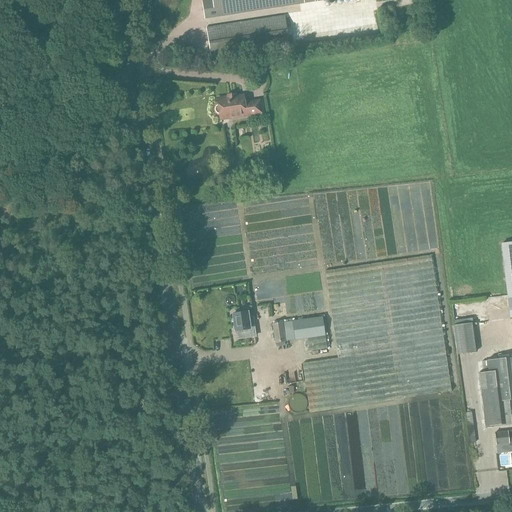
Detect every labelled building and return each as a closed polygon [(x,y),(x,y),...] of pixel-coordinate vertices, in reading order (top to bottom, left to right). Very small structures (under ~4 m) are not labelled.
[(209,0),(202,1),(205,17),(320,0),(209,0)] [(212,61),(290,49),(285,18),(207,29),(212,61)] [(244,104),(243,96),(235,97),(235,96),(217,99),(220,115),(226,114),(226,116),(227,118),(229,118),(247,115),(247,114),(249,113),(250,117),(263,115),(261,101),(244,104)] [(310,413),(452,392),(431,256),(325,272),(338,358),(303,364),(310,413)] [(453,301),(453,309),(465,308),(464,300),(453,301)] [(235,331),(250,329),(247,312),(233,314),(235,331)] [(327,348),(325,335),(322,317),(285,323),(288,341),(303,338),(305,352),(327,348)] [(275,343),(285,341),(282,323),(273,325),(275,343)] [(456,354),(476,352),(472,324),(453,326),(456,354)] [(511,391),(508,360),(483,363),(484,373),(478,374),(485,427),(511,423),(511,391)] [(266,376),(264,366),(243,369),(244,379),(266,376)] [(203,381),(208,376),(202,371),(197,375),(203,381)] [(265,388),(265,398),(273,398),(273,388),(265,388)] [(469,443),(476,442),(472,412),(465,413),(469,443)] [(511,431),(495,433),(496,445),(509,444),(509,446),(511,445),(511,431)] [(246,478),(245,469),(225,469),(225,479),(246,478)]
